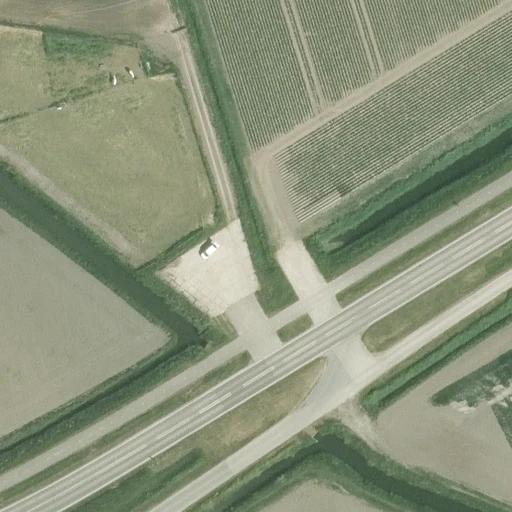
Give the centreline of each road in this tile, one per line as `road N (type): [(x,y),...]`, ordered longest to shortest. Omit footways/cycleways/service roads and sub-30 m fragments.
road 1 (secondary): [(27,511),(511,223)]
road 2 (unclassified): [(165,511),(511,281)]
